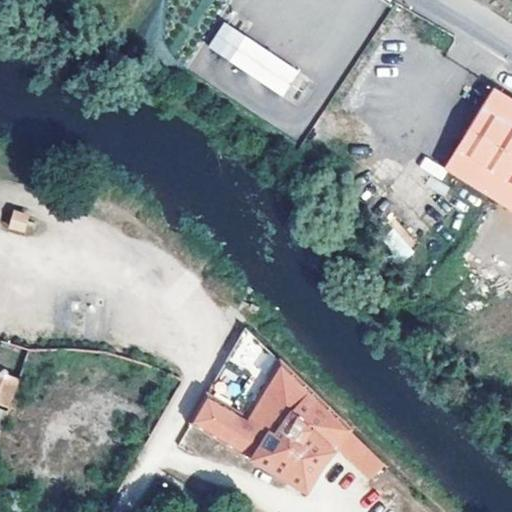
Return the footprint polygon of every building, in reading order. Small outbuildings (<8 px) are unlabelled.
[(249,78),(265,52),(223,25),(206,50),(249,78)] [(265,52),(249,78),(259,85),(276,60),(265,52)] [(276,60),(259,85),(281,98),(297,73),(276,60)] [(511,101),(495,91),(447,168),(511,208),(511,101)] [(32,216),(17,211),(11,228),(26,232),(32,216)] [(226,361),(260,380),(276,351),(242,332),(226,361)] [(0,391),(12,395),(14,388),(0,382),(0,369),(3,360),(0,358),(0,391)] [(207,392),(191,422),(305,491),(326,453),(330,456),(333,450),(329,448),(331,444),(343,422),(278,358),(245,416),(207,392)] [(0,369),(0,382),(14,388),(22,367),(3,360),(0,369)] [(369,479),(385,464),(343,422),(331,444),(369,479)] [(95,511),(97,511),(109,511),(151,438),(139,431),(95,511)] [(0,495),(0,511),(27,511),(33,498),(4,486),(0,495)]
